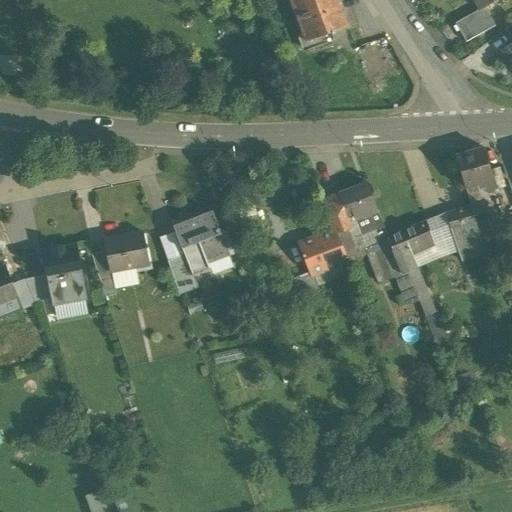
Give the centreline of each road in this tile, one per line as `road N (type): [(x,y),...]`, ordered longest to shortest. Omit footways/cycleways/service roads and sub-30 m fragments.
road 1 (tertiary): [(0,117),(159,137),(471,128)]
road 2 (residential): [(375,0),(471,128)]
road 3 (residential): [(0,192),(156,168)]
road 4 (track): [(492,491),(369,511)]
